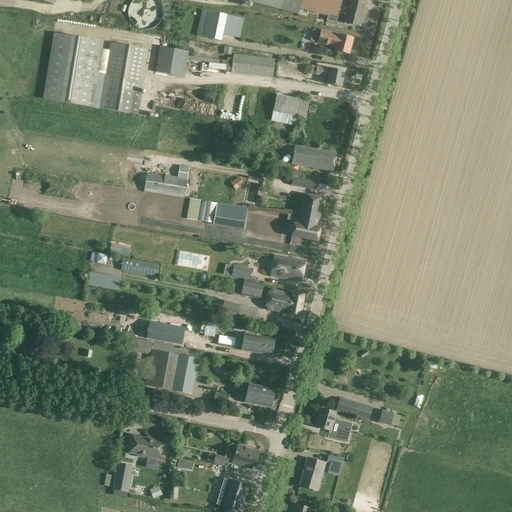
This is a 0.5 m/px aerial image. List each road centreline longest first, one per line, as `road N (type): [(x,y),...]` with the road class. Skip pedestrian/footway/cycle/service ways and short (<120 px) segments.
road 1 (tertiary): [(279,434),(400,0)]
road 2 (unclassified): [(279,434),(0,380)]
